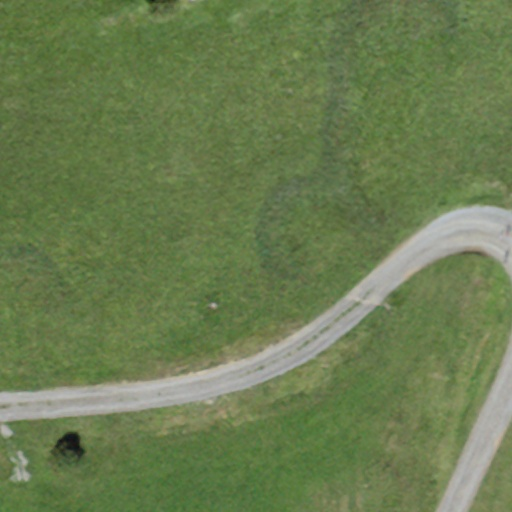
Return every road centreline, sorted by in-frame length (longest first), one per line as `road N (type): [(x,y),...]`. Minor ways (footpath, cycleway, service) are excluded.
road 1 (track): [(0,403),(159,397),(289,352),(419,245),(472,233),(511,242)]
road 2 (track): [(511,372),(448,511)]
